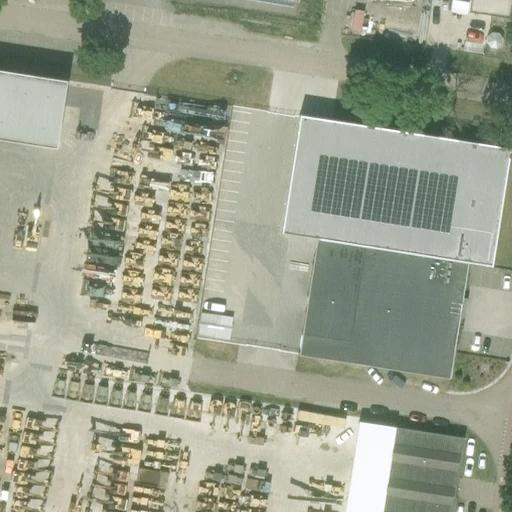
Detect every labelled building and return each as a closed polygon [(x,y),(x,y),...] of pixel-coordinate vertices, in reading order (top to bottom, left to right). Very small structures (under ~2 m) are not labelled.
[(463,0),(468,1),(467,12),(508,18),(510,0),(463,0)] [(487,37),(486,43),(490,48),(495,49),(500,45),(501,39),(497,35),(491,34),(487,37)] [(0,138),(55,147),(65,81),(0,70),(0,138)] [(298,117),(280,233),(316,239),(298,355),(297,355),(448,379),(448,378),(453,351),(456,331),(458,318),(461,299),(463,286),(467,263),(490,266),(509,149),(509,148),(445,138),(428,136),(367,126),(321,119),(299,115),(298,117)] [(451,511),(463,439),(392,428),(379,511),(451,511)]
